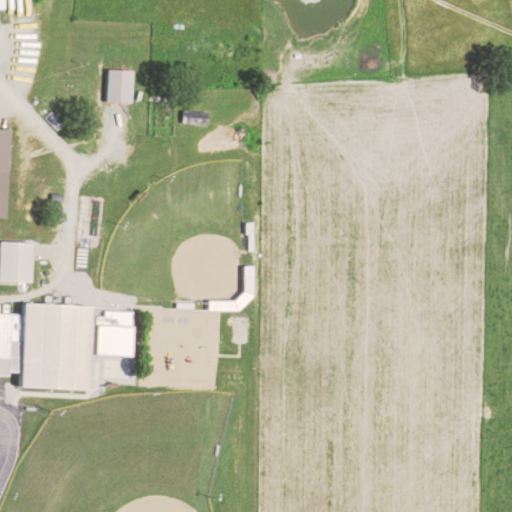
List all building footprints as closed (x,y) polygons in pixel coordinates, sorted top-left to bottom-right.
[(102,100),(128,101),(129,69),(103,68),(102,100)] [(0,128),(0,217),(9,218),(12,129),(0,128)] [(2,242),(0,285),(32,286),(34,243),(2,242)] [(0,311),(0,378),(8,379),(9,373),(24,374),(24,389),(89,391),(92,304),(27,302),(26,317),(13,317),(13,312),(0,311)] [(126,355),(127,310),(99,309),(99,316),(90,316),(89,354),(126,355)]
